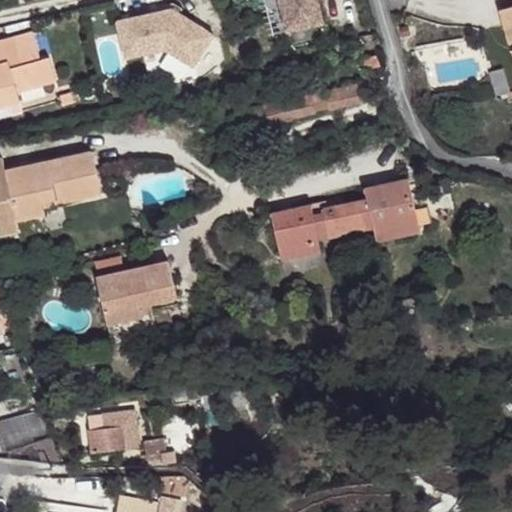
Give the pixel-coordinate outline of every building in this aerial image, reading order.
[(323,23),(317,0),(279,0),(287,31),(323,23)] [(172,9),(117,22),(126,59),(165,50),(193,67),(213,35),(172,9)] [(510,25),(506,9),(500,10),(504,27),(510,25)] [(0,108),(20,103),(16,90),(55,79),(49,58),(41,60),(33,31),(0,39),(0,108)] [(239,113),(243,130),(364,101),(361,85),(239,113)] [(0,108),(0,118),(22,112),(20,103),(0,108)] [(0,159),(0,235),(19,231),(18,221),(45,215),(43,208),(42,203),(57,199),(58,204),(102,195),(92,152),(6,171),(3,159),(0,159)] [(272,215),(280,252),(319,244),(318,239),(373,227),(377,242),(420,233),(408,178),(365,188),(367,199),(323,208),(322,203),(311,205),(311,206),(272,215)] [(57,199),(42,203),(43,208),(58,204),(57,199)] [(156,209),(145,213),(148,222),(159,218),(156,209)] [(321,253),(319,244),(280,252),(282,261),(321,253)] [(113,324),(117,342),(157,333),(154,316),(142,318),(141,314),(140,306),(151,304),(177,298),(169,262),(125,272),(122,257),(94,263),(108,326),(113,324)] [(0,333),(13,330),(0,284),(0,333)] [(151,304),(140,306),(141,314),(153,312),(151,304)] [(154,316),(157,333),(172,330),(168,311),(153,314),(154,316)] [(122,428),(125,450),(139,449),(135,411),(88,417),(90,431),(122,428)] [(41,463),(62,466),(53,438),(46,440),(39,413),(0,423),(0,425),(8,452),(35,444),(41,463)] [(90,431),(93,454),(125,450),(122,428),(90,431)] [(141,456),(144,468),(174,463),(172,451),(166,452),(163,438),(145,441),(147,455),(141,456)] [(160,502),(121,495),(117,511),(179,511),(182,500),(161,496),(160,502)]
